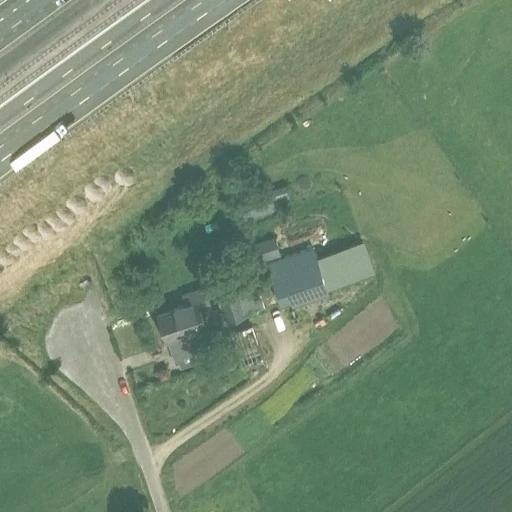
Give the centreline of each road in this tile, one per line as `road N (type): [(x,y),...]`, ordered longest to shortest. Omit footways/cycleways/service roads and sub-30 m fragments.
road 1 (motorway): [(0,137),(190,0)]
road 2 (unclassified): [(163,511),(88,334)]
